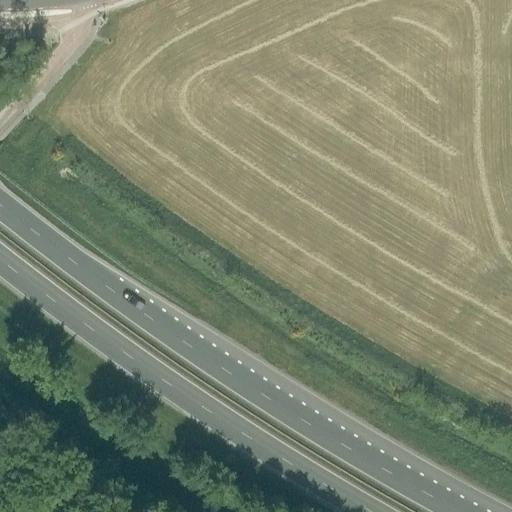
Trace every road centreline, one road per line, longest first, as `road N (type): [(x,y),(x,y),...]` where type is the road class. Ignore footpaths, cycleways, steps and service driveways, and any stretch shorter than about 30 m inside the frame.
road 1 (trunk): [(464,511),(246,387),(0,204)]
road 2 (trunk): [(0,258),(199,405),(373,511)]
